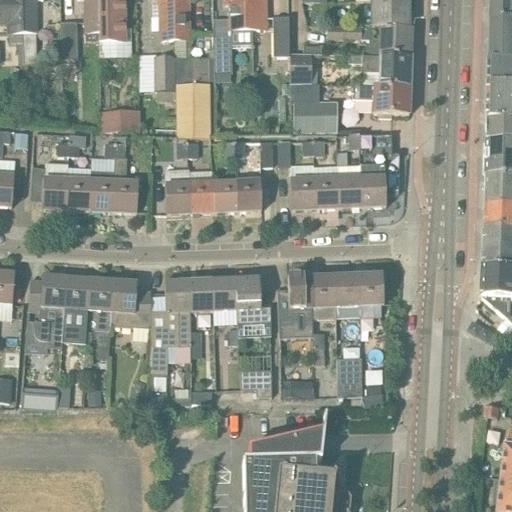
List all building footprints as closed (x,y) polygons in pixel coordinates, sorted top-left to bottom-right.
[(9,47),(23,47),(22,4),(21,0),(0,0),(0,26),(9,27),(9,47)] [(43,0),(21,0),(22,4),(23,47),(24,76),(37,76),(36,3),(44,3),(43,0)] [(100,44),(99,0),(77,0),(77,3),(84,3),(84,38),(85,38),(85,44),(100,44)] [(99,0),(100,44),(125,44),(125,0),(99,0)] [(174,42),(173,0),(152,0),(159,0),(160,35),(161,35),(161,43),(174,42)] [(173,0),(174,42),(188,42),(188,34),(189,34),(188,0),(173,0)] [(250,34),(249,0),(228,0),(230,23),(212,23),(212,26),(213,62),(215,85),(230,85),(229,77),(231,77),(231,48),(250,48),(250,34)] [(249,0),(250,34),(264,34),(269,34),(268,0),(249,0)] [(511,0),(491,0),(491,22),(511,22),(511,0)] [(407,5),(371,5),(371,31),(407,33),(407,5)] [(322,17),(310,17),(309,29),(321,30),(322,17)] [(272,22),(273,61),(288,61),(288,22),(282,22),(272,22)] [(490,65),(511,65),(511,23),(491,23),(490,65)] [(62,26),(62,45),(62,62),(76,62),(75,26),(62,26)] [(411,33),(407,33),(371,31),(327,30),(326,42),(369,43),(368,60),(410,62),(411,33)] [(62,62),(62,45),(46,45),(46,62),(62,62)] [(303,58),(310,58),(321,58),(321,49),(303,49),(303,58)] [(293,87),(317,87),(317,73),(310,73),(310,58),(303,58),(289,58),(289,87),(293,87)] [(410,62),(368,60),(348,59),(348,66),(362,67),(361,76),(377,77),(377,90),(409,91),(410,62)] [(176,129),(175,61),(156,61),(157,106),(164,106),(164,129),(176,129)] [(215,85),(213,62),(175,61),(176,129),(177,141),(210,141),(210,137),(216,137),(215,85)] [(511,88),(511,66),(490,66),(489,88),(511,88)] [(318,87),(317,87),(293,87),(293,135),(336,135),(336,106),(318,106),(318,87)] [(511,88),(489,88),(488,124),(511,125),(511,88)] [(409,91),(377,90),(352,89),(352,103),(372,103),(372,118),(408,119),(409,91)] [(101,136),(140,134),(139,115),(100,117),(101,136)] [(511,125),(488,124),(487,146),(511,146),(511,125)] [(0,134),(0,159),(1,160),(2,145),(9,146),(10,135),(0,134)] [(28,137),(15,137),(14,151),(27,152),(28,137)] [(69,138),(69,146),(68,160),(78,160),(78,150),(84,150),(85,139),(69,138)] [(348,154),(359,153),(359,138),(348,139),(348,154)] [(68,160),(69,146),(51,145),(50,159),(68,160)] [(260,170),(273,170),(271,145),(259,146),(260,170)] [(278,171),(290,170),(290,145),(277,145),(278,171)] [(313,159),(313,145),(302,145),(302,160),(313,159)] [(324,145),(313,145),(313,159),(324,159),(324,145)] [(244,146),(234,147),(235,161),(245,160),(244,146)] [(511,146),(487,146),(486,180),(509,181),(511,181),(511,146)] [(114,162),(114,147),(104,147),(104,161),(114,162)] [(114,162),(113,177),(112,216),(135,218),(137,182),(125,182),(125,163),(125,148),(114,147),(114,162)] [(187,162),(187,147),(176,147),(176,162),(187,162)] [(187,147),(187,162),(197,161),(197,147),(187,147)] [(235,161),(234,147),(224,147),(224,161),(235,161)] [(360,181),(361,212),(385,211),(384,181),(371,181),(371,169),(359,169),(360,181)] [(42,212),(65,213),(67,183),(44,181),(44,172),(32,172),(30,206),(42,206),(42,212)] [(165,219),(188,218),(188,188),(187,177),(187,175),(174,175),(164,176),(164,188),(165,219)] [(112,216),(113,177),(92,176),(91,184),(89,215),(112,216)] [(188,188),(188,218),(212,218),(211,187),(210,176),(187,177),(188,188)] [(13,181),(0,180),(0,210),(12,211),(13,181)] [(511,181),(509,181),(486,180),(485,209),(511,209),(511,181)] [(337,182),(338,213),(361,212),(360,181),(337,182)] [(314,183),(315,214),(338,213),(337,182),(314,183)] [(89,215),(91,184),(67,183),(65,213),(89,215)] [(315,214),(314,183),(289,184),(290,215),(315,214)] [(235,186),(236,217),(260,216),(258,185),(235,186)] [(211,187),(212,218),(236,217),(235,186),(211,187)] [(511,209),(485,209),(484,234),(511,234),(511,209)] [(511,234),(484,234),(483,272),(511,273),(511,234)] [(511,327),(511,273),(483,272),(482,302),(511,327)] [(0,277),(0,307),(12,308),(15,278),(0,277)] [(381,279),(357,280),(358,310),(382,309),(381,279)] [(47,344),(46,352),(61,353),(61,346),(61,345),(67,282),(43,280),(43,284),(32,283),(29,314),(40,315),(39,326),(33,325),(32,335),(32,336),(32,338),(33,339),(33,340),(34,341),(35,342),(36,343),(37,343),(40,344),(47,344)] [(358,310),(357,280),(334,281),(335,310),(358,310)] [(312,311),(311,281),(286,282),(287,312),(312,311)] [(335,320),(335,310),(334,281),(311,281),(312,311),(312,321),(335,320)] [(61,345),(61,346),(71,347),(72,340),(85,341),(87,313),(89,284),(67,282),(61,345)] [(237,333),(238,342),(268,342),(269,326),(268,312),(259,312),(258,283),(234,284),(235,313),(237,313),(237,333)] [(108,329),(109,315),(110,315),(112,285),(89,284),(87,313),(96,314),(95,335),(97,335),(96,361),(106,361),(108,329)] [(235,313),(234,284),(210,285),(211,314),(235,313)] [(112,285),(110,315),(109,315),(108,329),(150,332),(149,315),(149,294),(135,293),(135,287),(112,285)] [(163,286),(164,315),(149,315),(150,332),(150,335),(167,336),(167,350),(180,350),(190,350),(189,335),(190,335),(189,315),(188,315),(187,285),(163,286)] [(211,314),(210,285),(187,285),(188,315),(189,315),(211,314)] [(238,342),(237,333),(228,334),(228,349),(238,348),(238,342)] [(167,350),(167,336),(150,335),(149,378),(165,378),(166,378),(167,350)] [(201,335),(190,335),(189,335),(190,350),(201,349),(201,335)] [(313,338),(313,353),(314,369),(324,368),(324,337),(313,338)] [(313,353),(313,338),(303,338),(303,353),(313,353)] [(337,400),(361,400),(360,362),(335,362),(337,400)] [(269,401),(268,376),(239,376),(239,394),(241,394),(255,394),(255,401),(269,401)] [(164,408),(165,378),(149,378),(150,408),(164,408)] [(11,383),(0,381),(0,406),(10,407),(11,383)] [(145,386),(135,382),(132,390),(142,394),(145,386)] [(297,402),(297,384),(282,385),(282,402),(282,403),(297,402)] [(26,410),(59,411),(59,393),(27,392),(26,410)] [(171,392),(171,408),(189,408),(189,396),(189,392),(171,392)] [(101,395),(90,400),(93,409),(105,404),(101,395)] [(189,408),(210,408),(210,396),(189,396),(189,408)] [(362,411),(381,410),(381,399),(361,400),(362,411)] [(498,421),(500,412),(486,410),(485,419),(498,421)] [(505,448),(501,483),(511,483),(511,434),(508,434),(507,448),(505,448)] [(331,482),(314,480),(313,467),(319,467),(323,436),(321,436),(247,453),(247,466),(241,466),(242,511),(348,511),(350,503),(346,498),(331,497),(333,479),(331,479),(331,482)] [(511,511),(511,483),(501,483),(497,511),(511,511)]
